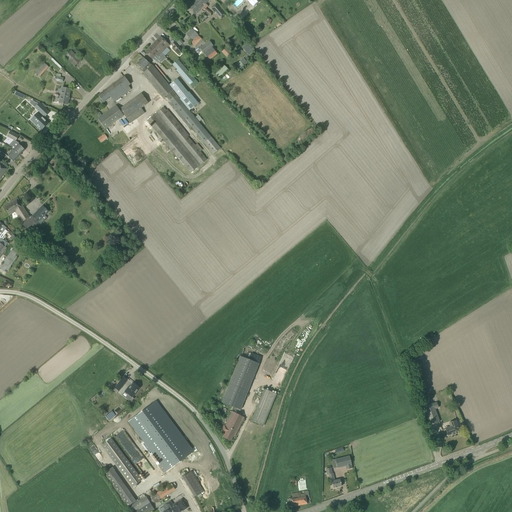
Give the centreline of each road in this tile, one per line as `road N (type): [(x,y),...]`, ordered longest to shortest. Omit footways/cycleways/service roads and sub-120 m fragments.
road 1 (unclassified): [(244,511),(225,454),(185,401),(55,307),(0,291)]
road 2 (unclassified): [(0,198),(182,0)]
road 3 (tertiary): [(307,511),(478,449)]
